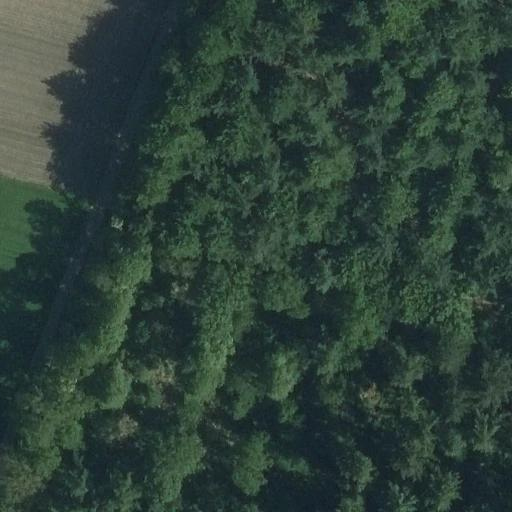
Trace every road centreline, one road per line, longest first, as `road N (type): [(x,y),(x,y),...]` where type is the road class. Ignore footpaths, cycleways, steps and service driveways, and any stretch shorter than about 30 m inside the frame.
road 1 (track): [(107,202),(511,310)]
road 2 (track): [(107,202),(0,480)]
road 3 (track): [(184,0),(107,202)]
